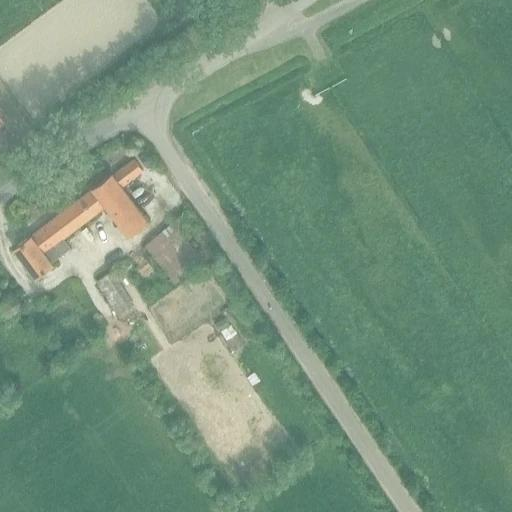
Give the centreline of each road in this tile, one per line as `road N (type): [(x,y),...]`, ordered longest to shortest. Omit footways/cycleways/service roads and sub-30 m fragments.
road 1 (unclassified): [(407,511),(137,105)]
road 2 (unclassified): [(0,190),(137,105)]
road 3 (unclassified): [(137,105),(252,31)]
